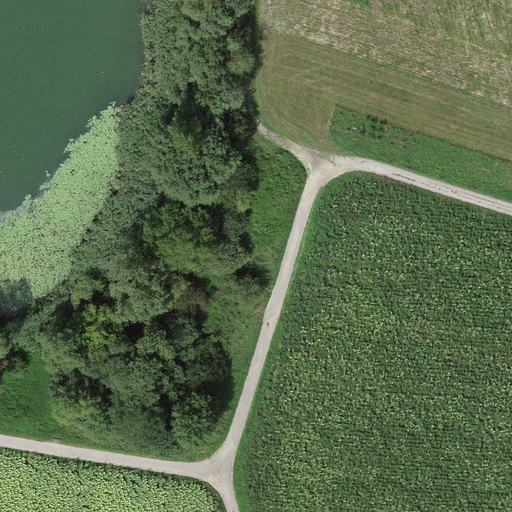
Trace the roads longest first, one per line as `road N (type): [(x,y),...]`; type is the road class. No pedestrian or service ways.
road 1 (track): [(511,210),(358,163),(326,168),(310,189),(223,472)]
road 2 (track): [(223,472),(185,473),(0,442)]
road 3 (track): [(326,168),(257,129),(249,102),(252,0)]
